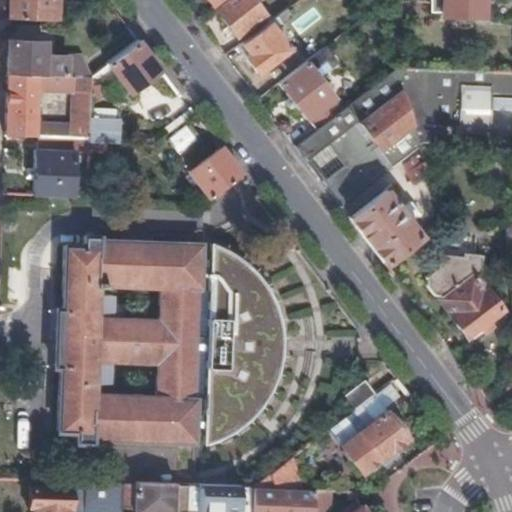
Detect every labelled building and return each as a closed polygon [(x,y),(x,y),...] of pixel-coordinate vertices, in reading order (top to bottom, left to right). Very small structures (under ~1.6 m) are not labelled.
[(10,0),(10,19),(60,20),(60,0),(10,0)] [(258,5),(254,0),(231,0),(217,11),(236,36),(264,14),(258,5)] [(511,0),(441,0),(441,16),(483,17),(483,0),(511,0)] [(286,8),(240,43),(249,54),(245,57),(258,73),(288,50),(273,28),(280,22),(282,23),(292,16),(286,8)] [(301,63),(322,47),(315,38),(294,54),(301,63)] [(9,41),(8,74),(38,76),(43,76),(91,78),(93,77),(85,58),(46,56),(47,43),(9,41)] [(119,102),(162,70),(140,41),(96,74),(119,102)] [(307,61),(319,76),(337,62),(325,47),(307,61)] [(317,130),(343,109),(333,98),(334,97),(319,76),(307,61),(278,83),(307,119),(308,118),(317,130)] [(511,93),(511,73),(394,69),(343,109),(317,130),(296,146),(308,163),(329,146),(345,167),(324,184),(341,206),(420,145),(436,146),(430,125),(457,125),(457,133),(490,134),(490,93),(511,93)] [(7,103),(6,134),(36,135),(38,76),(8,74),(7,103)] [(161,74),(130,95),(148,123),(180,103),(161,74)] [(71,137),(77,137),(89,138),(91,78),(43,76),(43,92),(73,93),(71,137)] [(180,114),(160,128),(177,151),(197,137),(180,114)] [(92,143),(108,144),(108,135),(92,134),(92,143)] [(37,151),(35,195),(75,197),(77,137),(71,137),(52,136),(46,136),(40,136),(39,151),(37,151)] [(107,153),(108,144),(92,143),(92,153),(107,153)] [(210,198),(241,174),(221,148),(189,172),(210,198)] [(429,175),(425,161),(410,173),(417,184),(429,175)] [(393,185),(350,218),(359,229),(385,264),(420,236),(409,224),(420,215),(411,203),(401,211),(393,202),(401,196),(393,185)] [(235,247),(225,241),(216,237),(212,236),(212,252),(211,262),(202,262),(202,252),(202,246),(99,242),(99,239),(85,238),(84,248),(65,247),(62,310),(61,310),(60,338),(59,370),(61,370),(59,419),(91,420),(90,440),(195,444),(197,421),(197,408),(205,408),(205,421),(204,437),(216,434),(229,428),(239,421),(250,412),(259,403),(265,394),(271,384),(274,376),(278,365),(280,358),(282,351),(282,343),(282,336),(282,327),(281,317),(279,309),(277,302),(274,292),(269,284),(265,276),(259,269),(249,258),(243,252),(235,247)] [(211,262),(212,252),(202,252),(202,262),(211,262)] [(451,316),(466,336),(502,309),(487,288),(486,289),(475,275),(480,271),(482,254),(463,252),(462,256),(439,253),(437,267),(426,278),(441,297),(440,299),(452,315),(451,316)] [(386,386),(396,378),(390,369),(379,377),(386,386)] [(345,396),(355,410),(374,395),(363,381),(345,396)] [(197,421),(205,421),(205,408),(197,408),(197,421)] [(353,460),(362,473),(407,439),(387,413),(373,422),(369,417),(363,422),(366,428),(343,446),(343,451),(348,459),(353,460)] [(330,511),(331,492),(300,490),(290,460),(252,488),(251,511),(330,511)] [(207,471),(207,486),(238,487),(238,472),(207,471)] [(82,482),(80,511),(121,511),(122,483),(82,482)] [(122,483),(121,511),(132,511),(187,511),(188,486),(122,483)] [(188,486),(187,511),(251,511),(252,488),(238,487),(207,486),(188,486)] [(69,511),(70,488),(29,487),(29,507),(33,507),(33,511),(69,511)]
